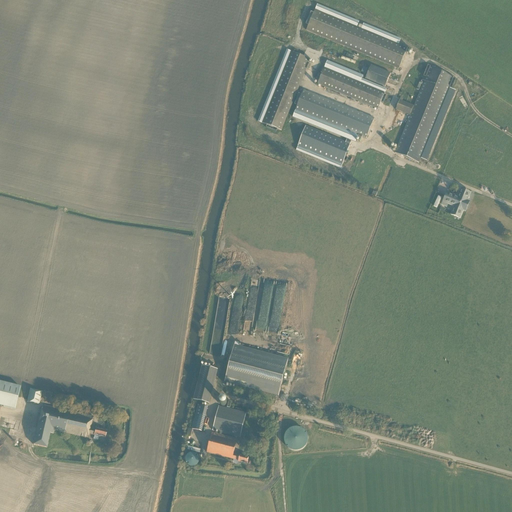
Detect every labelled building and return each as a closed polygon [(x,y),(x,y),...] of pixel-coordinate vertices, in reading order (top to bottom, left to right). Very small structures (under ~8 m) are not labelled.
[(317,5),(315,9),(357,27),(359,22),(317,5)] [(315,9),(306,31),(399,69),(408,48),(399,44),(361,29),(357,27),(315,9)] [(363,24),(361,29),(399,44),(401,40),(363,24)] [(287,50),(258,122),(261,123),(290,51),(287,50)] [(290,51),(261,123),(281,131),(306,69),(309,70),(311,65),(308,64),(310,59),(290,51)] [(327,61),(324,67),(385,93),(386,90),(362,80),(363,77),(327,61)] [(391,74),(371,65),(365,79),(385,87),(391,74)] [(324,67),(317,84),(378,110),(385,93),(324,67)] [(410,116),(395,153),(398,155),(401,156),(405,158),(414,161),(418,163),(447,94),(449,88),(451,85),(453,80),(454,78),(430,68),(429,70),(428,73),(414,106),(400,101),(400,100),(399,102),(396,110),(410,116)] [(447,94),(420,159),(427,161),(455,91),(449,88),(447,94)] [(301,97),(295,111),(334,126),(358,136),(357,139),(361,141),(362,137),(366,139),(372,125),(374,120),(374,119),(303,90),(301,97)] [(295,111),(293,117),(355,142),(356,142),(357,139),(358,136),(334,126),(295,111)] [(305,126),(297,147),(342,165),(345,158),(347,153),(349,148),(350,144),(351,142),(347,140),(346,142),(327,135),(305,126)] [(297,147),(296,151),(341,169),(342,165),(297,147)] [(470,193),(461,189),(458,197),(451,195),(452,193),(447,191),(441,205),(447,208),(448,205),(453,207),(450,215),(460,219),(463,211),(465,212),(469,202),(467,201),(470,193)] [(257,302),(260,279),(253,278),(250,301),(257,302)] [(239,346),(235,345),(225,382),(278,397),(289,359),(239,346)] [(201,365),(193,400),(210,403),(217,369),(201,365)] [(0,406),(14,410),(20,387),(0,382),(0,406)] [(26,402),(38,405),(41,392),(30,389),(26,402)] [(33,445),(46,448),(49,433),(54,434),(54,430),(88,438),(89,435),(105,438),(107,431),(95,429),(95,428),(91,427),(93,417),(42,405),(33,445)] [(191,429),(201,432),(208,408),(197,405),(191,429)] [(212,431),(240,438),(246,413),(219,406),(212,431)] [(298,428),(296,427),(294,428),(291,428),(289,430),(287,431),(285,433),(285,435),(284,437),(284,439),(284,441),(285,443),(286,446),(287,448),(290,450),(292,451),(294,451),(296,451),(299,451),(301,450),(303,449),(304,448),(306,446),(307,444),(307,442),(308,439),(308,437),(307,435),(306,432),(304,431),(303,429),(300,428),(298,428)] [(234,453),(235,448),(238,438),(212,432),(207,453),(238,460),(238,462),(247,464),(248,457),(234,453)] [(193,453),(192,453),(190,454),(188,455),(187,455),(187,456),(186,458),(185,459),(185,460),(185,461),(186,463),(186,464),(187,465),(188,466),(189,466),(190,467),(192,467),(193,467),(195,467),(196,466),(197,465),(198,464),(199,463),(199,461),(199,460),(199,459),(198,457),(198,456),(197,455),(196,454),(195,454),(193,453)]
